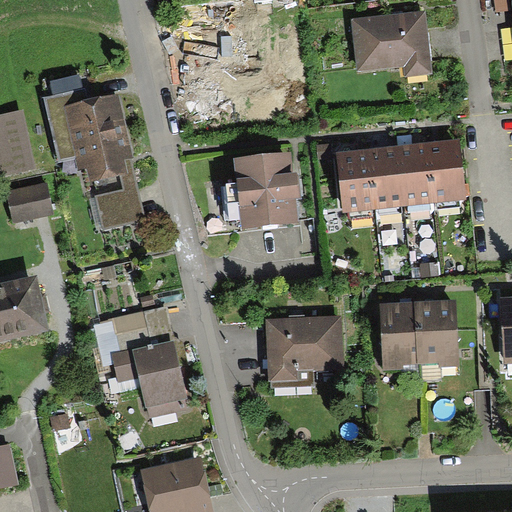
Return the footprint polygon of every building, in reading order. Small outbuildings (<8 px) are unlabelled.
[(169,0),(171,9),(239,1),(238,0),(169,0)] [(427,14),(352,23),(358,75),(405,70),(406,79),(435,76),(427,14)] [(43,101),(58,166),(75,162),(78,175),(85,174),(89,189),(120,181),(123,191),(95,198),(104,233),(147,223),(132,161),(134,160),(119,98),(89,105),(86,91),(43,101)] [(0,179),(36,172),(24,112),(0,117),(0,179)] [(358,150),(337,153),(344,214),(467,200),(460,139),(441,141),(413,144),(380,148),(358,150)] [(291,153),(234,160),(243,232),(299,225),(296,202),(300,201),(297,175),(294,176),(291,153)] [(47,185),(6,194),(14,226),(54,217),(47,185)] [(37,281),(0,289),(0,347),(50,336),(37,281)] [(511,300),(500,301),(503,368),(511,367),(511,300)] [(457,305),(381,309),(385,374),(404,373),(404,369),(439,367),(439,372),(460,370),(457,305)] [(169,308),(92,325),(103,370),(114,367),(119,386),(139,381),(146,412),(147,412),(149,420),(188,411),(186,404),(188,403),(175,345),(177,344),(169,308)] [(342,319),(266,322),(269,385),(298,384),(298,374),(345,372),(342,319)] [(11,448),(0,449),(0,491),(20,488),(11,448)] [(212,511),(202,461),(141,473),(149,511),(212,511)]
